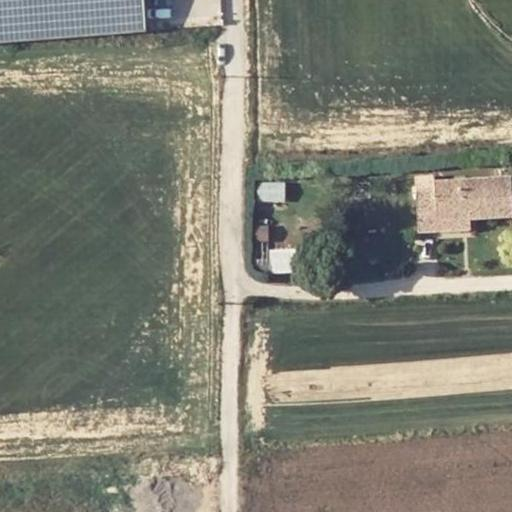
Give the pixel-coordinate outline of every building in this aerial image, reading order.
[(0,0),(0,43),(143,32),(140,0),(0,0)] [(437,218),(470,216),(511,215),(509,174),(433,178),(434,189),(415,190),(418,228),(436,227),(437,218)] [(436,227),(470,226),(470,216),(437,218),(436,227)] [(255,236),(267,236),(267,223),(255,223),(255,236)] [(257,269),(308,267),(308,257),(257,259),(257,269)]
